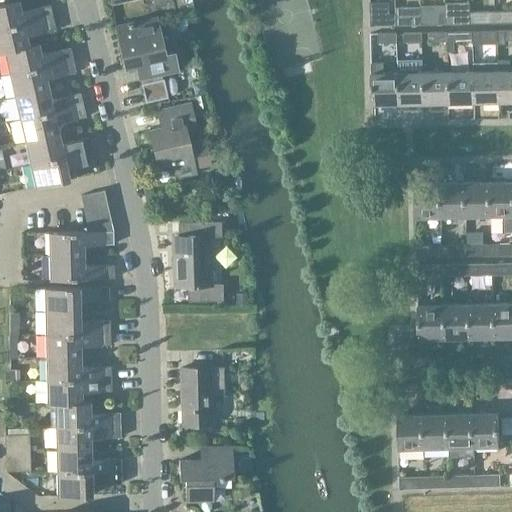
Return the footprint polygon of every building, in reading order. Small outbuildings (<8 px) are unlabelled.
[(0,3),(0,29),(52,17),(49,5),(21,12),(19,1),(18,0),(16,0),(3,3),(0,3)] [(175,0),(155,0),(149,2),(153,16),(178,10),(175,0)] [(511,11),(494,12),(494,24),(511,23),(511,11)] [(494,12),(471,13),(471,25),(494,24),(494,12)] [(420,26),(445,25),(444,13),(420,14),(420,26)] [(445,25),(471,25),(471,13),(444,13),(445,25)] [(395,26),(395,14),(370,15),(370,27),(395,26)] [(395,26),(420,26),(420,14),(395,14),(395,26)] [(55,29),(52,17),(0,29),(0,53),(4,53),(4,52),(29,45),(27,36),(55,29)] [(155,18),(116,27),(125,68),(141,65),(145,84),(140,85),(145,104),(167,99),(163,80),(161,80),(160,74),(176,71),(172,53),(163,55),(155,18)] [(479,32),(479,42),(498,41),(497,31),(479,32)] [(447,42),(447,32),(428,33),(429,43),(447,42)] [(473,42),(472,32),(454,32),(454,42),(473,42)] [(378,44),(396,43),(396,33),(378,34),(378,44)] [(403,43),(422,43),(422,33),(403,33),(403,43)] [(42,54),(39,44),(39,43),(29,45),(4,52),(4,53),(9,74),(73,60),(70,48),(42,54)] [(76,72),(73,60),(9,74),(13,96),(49,88),(47,78),(76,72)] [(473,63),(473,71),(473,102),(499,102),(498,71),(498,62),(473,63)] [(511,70),(498,71),(499,102),(511,101),(511,70)] [(448,103),(473,102),(473,71),(447,72),(448,103)] [(397,104),(422,103),(422,72),(396,73),(397,104)] [(422,103),(448,103),(447,72),(422,72),(422,103)] [(397,104),(396,73),(371,73),(372,104),(397,104)] [(13,96),(19,118),(83,104),(80,91),(51,97),(49,88),(13,96)] [(59,135),(57,124),(86,117),(83,104),(19,118),(24,142),(59,135)] [(196,173),(195,168),(211,165),(205,137),(189,141),(187,132),(196,130),(191,104),(158,112),(161,128),(149,131),(157,167),(172,163),(176,178),(196,173)] [(62,145),(59,135),(24,142),(29,165),(94,150),(91,139),(62,145)] [(29,165),(33,185),(34,188),(76,178),(74,168),(96,163),(94,150),(29,165)] [(491,216),(511,215),(511,182),(490,183),(491,216)] [(466,217),(465,183),(440,184),(441,217),(466,217)] [(490,183),(465,183),(466,217),(491,216),(490,183)] [(416,218),(441,217),(440,184),(415,185),(416,218)] [(80,196),(82,208),(106,203),(104,191),(80,196)] [(85,220),(109,214),(106,203),(82,208),(85,220)] [(87,231),(89,231),(112,230),(109,214),(85,220),(87,231)] [(178,235),(177,235),(177,257),(173,257),(174,286),(188,285),(188,302),(211,301),(212,306),(221,306),(221,301),(222,301),(222,284),(212,284),(211,257),(211,236),(221,236),(221,222),(190,223),(190,222),(178,222),(178,235)] [(48,231),(48,255),(84,254),(84,244),(113,243),(112,230),(89,231),(87,231),(48,231)] [(491,243),(467,244),(467,256),(492,255),(491,243)] [(511,254),(511,243),(491,243),(492,255),(511,254)] [(417,257),(442,256),(441,244),(417,245),(417,257)] [(467,256),(467,244),(441,244),(442,256),(467,256)] [(114,278),(113,265),(85,265),(84,254),(48,255),(48,279),(114,278)] [(492,275),(511,274),(511,262),(492,263),(492,275)] [(467,263),(442,264),(442,276),(467,275),(467,263)] [(467,275),(492,275),(492,263),(467,263),(467,275)] [(442,264),(417,264),(417,276),(442,276),(442,264)] [(80,310),(79,299),(109,299),(109,285),(43,287),(44,310),(80,310)] [(511,303),(493,304),(494,337),(511,336),(511,303)] [(493,304),(468,305),(469,338),(494,337),(493,304)] [(443,305),(418,306),(418,339),(444,338),(443,305)] [(444,338),(469,338),(468,305),(443,305),(444,338)] [(80,320),(80,310),(44,310),(44,333),(110,332),(110,319),(80,320)] [(44,333),(45,356),(82,355),(82,345),(110,344),(110,332),(44,333)] [(45,379),(111,378),(110,366),(83,366),(82,355),(45,356),(45,379)] [(183,423),(212,423),(211,396),(226,396),(225,367),(182,368),(183,423)] [(82,402),(82,400),(82,391),(111,391),(111,378),(45,379),(46,403),(49,403),(82,402)] [(82,402),(49,403),(50,425),(55,425),(120,424),(120,411),(91,412),(91,400),(82,400),(82,402)] [(474,447),(498,446),(498,412),(473,413),(474,447)] [(473,413),(448,414),(449,448),(474,447),(473,413)] [(399,449),(424,448),(423,414),(398,415),(399,449)] [(424,448),(449,448),(448,414),(423,414),(424,448)] [(120,437),(120,424),(55,425),(55,448),(92,447),(91,437),(120,437)] [(5,436),(5,447),(29,447),(29,434),(5,435),(5,436)] [(186,503),(214,501),(212,479),(233,478),(231,446),(198,448),(199,460),(177,462),(179,479),(184,479),(186,503)] [(30,459),(29,447),(5,447),(5,460),(30,459)] [(55,448),(56,471),(121,470),(120,457),(92,458),(92,447),(55,448)] [(30,459),(5,460),(5,473),(30,472),(30,459)] [(121,483),(121,470),(56,471),(56,495),(92,494),(92,483),(121,483)] [(507,474),(476,475),(476,488),(507,487),(507,474)] [(451,488),(476,488),(476,475),(451,476),(451,488)] [(451,488),(451,476),(423,477),(424,489),(451,488)] [(399,490),(424,489),(423,477),(399,478),(399,490)]
